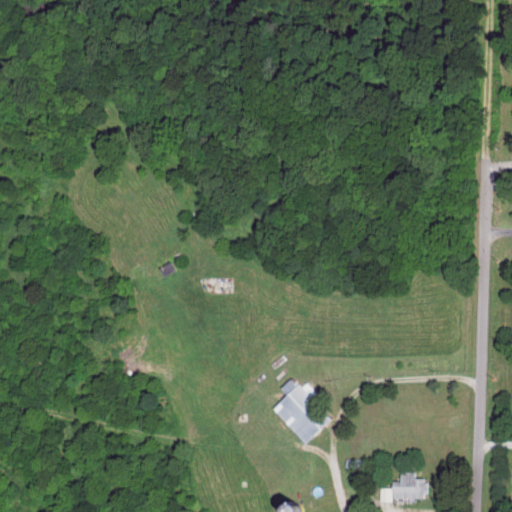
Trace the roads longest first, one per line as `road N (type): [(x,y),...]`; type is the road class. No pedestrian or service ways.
road 1 (residential): [(475,498),(484,169)]
road 2 (residential): [(484,169),(489,0)]
